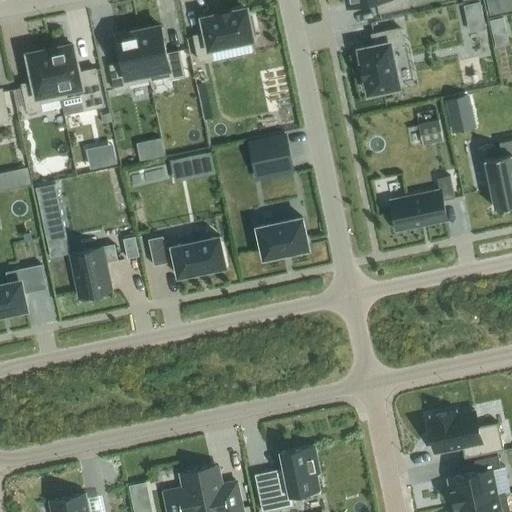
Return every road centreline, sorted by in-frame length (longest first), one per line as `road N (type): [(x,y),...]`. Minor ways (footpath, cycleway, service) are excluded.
road 1 (residential): [(371,387),(0,465)]
road 2 (residential): [(0,373),(351,296)]
road 3 (residential): [(286,0),(351,296)]
road 4 (residential): [(351,296),(511,262)]
road 5 (residential): [(511,357),(371,387)]
road 6 (residential): [(371,387),(396,511)]
